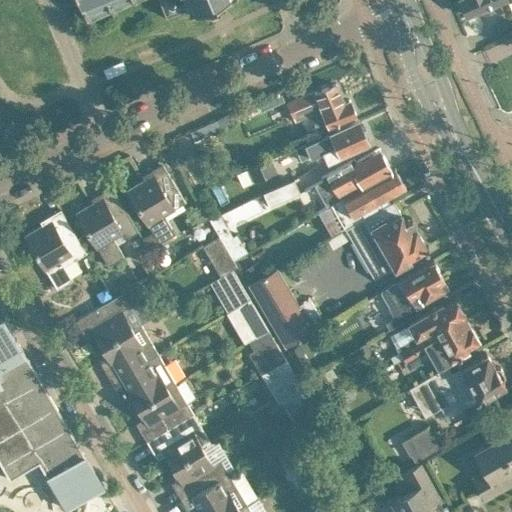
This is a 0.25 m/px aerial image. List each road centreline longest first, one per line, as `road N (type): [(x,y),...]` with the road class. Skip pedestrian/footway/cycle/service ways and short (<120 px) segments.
road 1 (unclassified): [(0,183),(402,5)]
road 2 (residential): [(0,274),(142,511)]
road 3 (residential): [(443,114),(414,128),(511,304)]
road 4 (residential): [(498,145),(430,0)]
road 5 (tertiary): [(511,238),(443,114)]
